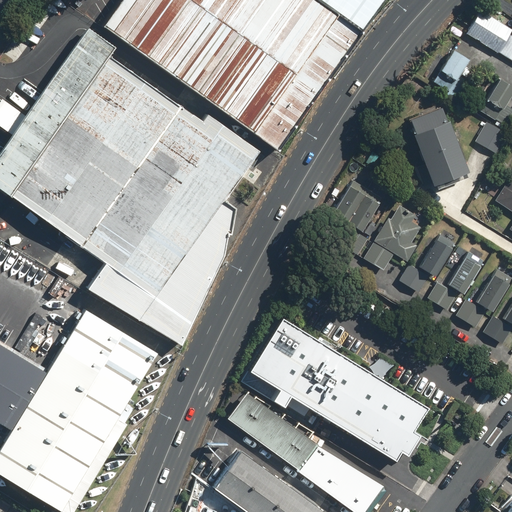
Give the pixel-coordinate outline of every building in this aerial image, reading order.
[(114,0),(97,24),(272,147),(376,0),(114,0)] [(497,53),(509,34),(511,29),(480,10),(465,34),(497,53)] [(86,28),(0,150),(0,186),(105,260),(87,287),(183,344),(223,254),(227,230),(232,231),(236,205),(223,198),(259,150),(208,114),(203,121),(109,55),(115,46),(86,28)] [(511,62),(511,36),(509,34),(497,53),(511,62)] [(455,80),(467,59),(451,50),(439,71),(455,80)] [(501,110),(511,92),(511,87),(498,79),(485,100),(501,110)] [(411,135),(430,186),(466,173),(446,121),(445,122),(439,107),(407,119),(413,135),(411,135)] [(507,134),(484,121),(472,142),(496,155),(507,134)] [(511,171),(494,200),(511,211),(511,222),(508,229),(511,231),(511,171)] [(381,197),(352,180),(331,214),(360,232),(381,197)] [(387,217),(372,241),(406,261),(416,245),(410,242),(420,227),(410,221),(415,215),(399,205),(392,215),(389,219),(387,217)] [(357,255),(367,239),(349,228),(339,244),(357,255)] [(454,243),(439,233),(418,268),(434,277),(451,248),(450,248),(451,246),(452,247),(454,243)] [(382,270),(392,254),(372,242),(362,258),(382,270)] [(482,261),(467,251),(446,285),(461,294),(479,266),(482,261)] [(417,292),(427,276),(408,264),(398,280),(417,292)] [(511,278),(496,269),(474,302),(490,312),(508,284),(507,283),(511,278)] [(436,281),(426,297),(446,310),(456,294),(436,281)] [(464,299),(454,315),(474,327),(484,311),(464,299)] [(511,302),(502,319),(511,325),(511,302)] [(0,342),(0,421),(10,428),(0,445),(0,472),(66,511),(71,511),(125,423),(117,417),(156,351),(83,307),(47,370),(0,342)] [(491,315),(481,332),(501,344),(511,327),(491,315)] [(287,396),(394,461),(399,452),(406,457),(418,437),(411,433),(426,408),(278,318),(246,371),(275,388),(268,399),(281,407),(287,396)] [(391,364),(380,355),(368,369),(379,378),(391,364)] [(296,471),(316,444),(242,391),(222,418),(296,471)] [(316,444),(296,471),(352,511),(360,511),(381,486),(316,444)] [(321,511),(236,450),(209,487),(243,511),(321,511)] [(511,511),(511,494),(499,511),(511,511)]
